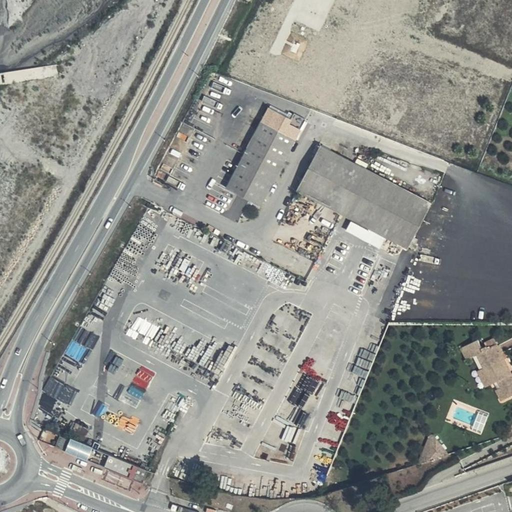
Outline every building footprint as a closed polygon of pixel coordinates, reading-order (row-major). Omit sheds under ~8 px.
[(236,193),(260,206),(306,119),(294,113),(288,124),(274,116),(273,118),(267,115),(264,122),(262,121),(238,165),(226,187),(236,193)] [(429,202),(320,144),(297,191),(352,220),(386,237),(408,249),(429,202)] [(380,248),(386,237),(352,220),(346,230),(380,248)] [(420,309),(429,312),(431,306),(422,303),(420,309)] [(426,319),(429,312),(420,309),(418,316),(426,319)] [(379,319),(369,314),(365,323),(375,328),(379,319)] [(476,353),(481,350),(476,338),(459,347),(464,358),(476,353)] [(511,374),(511,373),(508,374),(503,377),(500,369),(505,367),(494,344),(481,350),(476,353),(482,367),(486,376),(492,374),(495,381),(498,388),(494,390),(499,401),(511,394),(511,374)] [(482,386),(495,381),(492,374),(486,376),(482,367),(475,370),(482,386)] [(503,377),(508,374),(505,367),(500,369),(503,377)] [(74,420),(69,430),(85,438),(89,428),(74,420)] [(59,436),(55,446),(143,485),(148,471),(71,438),(70,441),(59,436)] [(423,453),(442,461),(450,445),(430,436),(423,453)]
